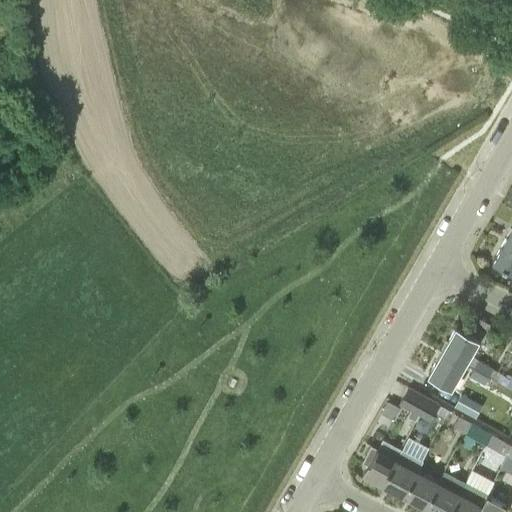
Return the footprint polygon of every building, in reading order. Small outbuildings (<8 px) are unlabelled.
[(511,238),(506,235),(493,260),(511,270),(511,238)] [(456,324),(442,349),(475,368),(481,358),(471,352),(479,338),(456,324)] [(475,368),(442,349),(428,373),(451,386),(459,373),(460,374),(469,379),(471,375),(475,368)] [(494,365),(481,358),(475,368),(488,375),(494,365)] [(475,368),(471,375),(484,383),(488,375),(475,368)] [(420,407),(427,396),(415,389),(409,386),(403,398),(408,401),(413,403),(408,411),(416,415),(420,407)] [(460,409),(475,417),(482,404),(461,392),(454,406),(460,409)] [(427,396),(420,407),(432,414),(438,402),(427,396)] [(464,431),(470,420),(459,414),(453,425),(464,431)] [(470,420),(464,431),(465,432),(460,441),(470,447),(476,436),(481,426),(470,420)] [(422,454),(427,443),(408,434),(403,445),(422,454)] [(382,483),(401,448),(383,438),(378,447),(371,444),(365,456),(370,459),(363,472),(382,483)] [(506,454),(511,443),(501,438),(495,448),(506,454)] [(401,448),(382,483),(403,494),(417,469),(422,459),(401,448)] [(473,464),(466,475),(486,489),(494,477),(473,464)] [(438,480),(417,469),(403,494),(424,505),(438,480)] [(443,469),(438,480),(424,505),(437,511),(447,511),(464,480),(443,469)] [(464,480),(447,511),(474,511),(485,491),(464,480)] [(485,491),(474,511),(501,511),(507,502),(485,491)]
